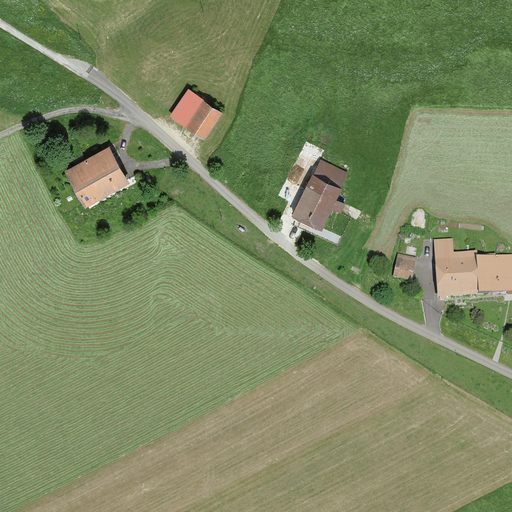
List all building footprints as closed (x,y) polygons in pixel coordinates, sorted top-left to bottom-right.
[(219,113),(185,89),(167,114),(201,137),(219,113)] [(124,180),(104,144),(61,167),(81,203),(124,180)] [(345,170),(315,155),(287,213),(316,227),(327,205),(337,210),(341,201),(331,197),(345,170)] [(434,298),(471,296),(468,259),(451,260),(450,239),(430,240),(434,298)] [(511,293),(511,255),(468,259),(471,296),(511,293)] [(392,274),(411,278),(414,264),(395,260),(392,274)]
